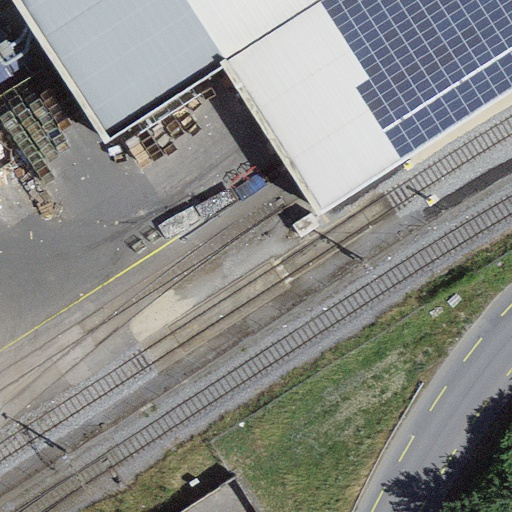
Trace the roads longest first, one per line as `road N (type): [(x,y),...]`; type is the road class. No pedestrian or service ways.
road 1 (unclassified): [(397,511),(458,407),(511,336)]
road 2 (unknown): [(0,284),(68,286),(186,215)]
